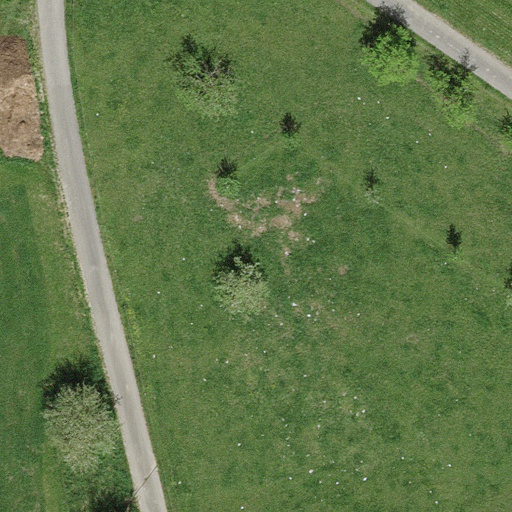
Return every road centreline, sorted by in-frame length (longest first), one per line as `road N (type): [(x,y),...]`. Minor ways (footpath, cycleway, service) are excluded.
road 1 (track): [(149,511),(58,131),(44,0)]
road 2 (track): [(511,99),(371,0)]
